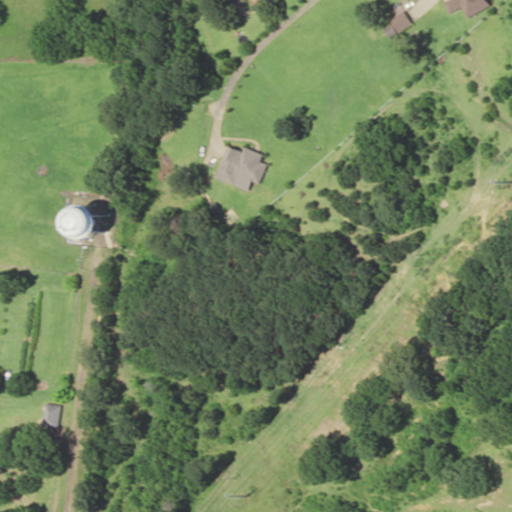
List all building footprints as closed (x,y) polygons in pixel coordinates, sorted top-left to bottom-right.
[(469,17),(492,4),(489,0),(446,0),(445,1),(451,13),(463,6),(469,17)] [(394,22),(385,28),(390,37),(413,22),(405,9),(391,17),(394,22)] [(265,152),(246,145),(245,150),(228,143),(216,176),(236,184),(240,175),(261,183),(268,162),(263,160),(265,152)] [(97,210),(97,208),(80,207),(79,235),(108,236),(109,210),(97,210)] [(60,426),(61,403),(46,402),(45,425),(60,426)]
